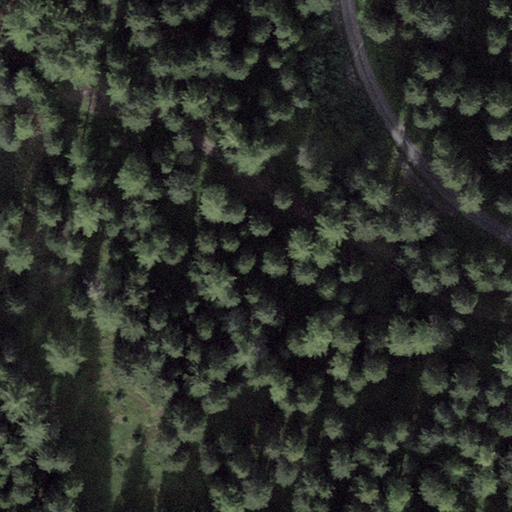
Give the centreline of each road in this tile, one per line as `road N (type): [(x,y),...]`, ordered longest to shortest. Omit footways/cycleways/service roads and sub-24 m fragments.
road 1 (track): [(0,38),(8,49),(340,173),(481,288),(511,289)]
road 2 (track): [(511,316),(458,300),(355,231),(264,185),(183,124),(81,87)]
road 3 (track): [(345,0),(379,111),(472,211),(511,237)]
